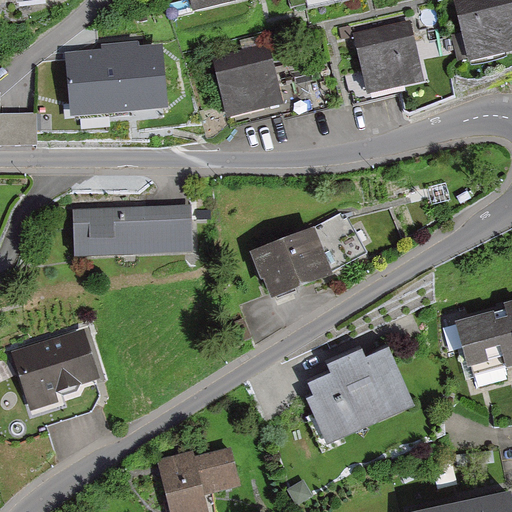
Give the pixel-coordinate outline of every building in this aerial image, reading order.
[(511,12),(509,0),(477,0),(461,4),(474,55),(511,46),(511,12)] [(407,26),(360,37),(371,87),(418,77),(407,26)] [(102,51),(65,54),(71,119),(169,111),(164,46),(140,48),(139,43),(102,46),(102,51)] [(264,49),(218,61),(231,112),(277,100),(264,49)] [(14,116),(0,116),(0,142),(14,142),(14,116)] [(188,209),(78,214),(79,253),(189,248),(188,209)] [(322,237),(264,263),(283,307),(342,281),(322,237)] [(511,309),(461,323),(474,375),(511,364),(511,309)] [(89,337),(15,359),(32,415),(64,405),(61,394),(103,381),(89,337)] [(387,352),(315,384),(321,399),(314,402),(329,436),(409,402),(387,352)] [(227,449),(162,465),(173,511),(214,511),(209,489),(235,482),(227,449)] [(508,511),(505,499),(444,511),(508,511)]
